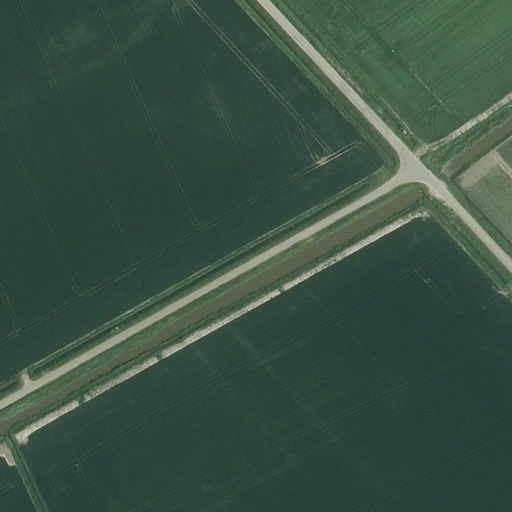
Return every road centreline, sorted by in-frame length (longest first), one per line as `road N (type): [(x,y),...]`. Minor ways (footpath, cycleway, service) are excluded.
road 1 (unclassified): [(0,404),(417,169)]
road 2 (tertiary): [(417,169),(260,0)]
road 3 (tertiary): [(511,269),(417,169)]
